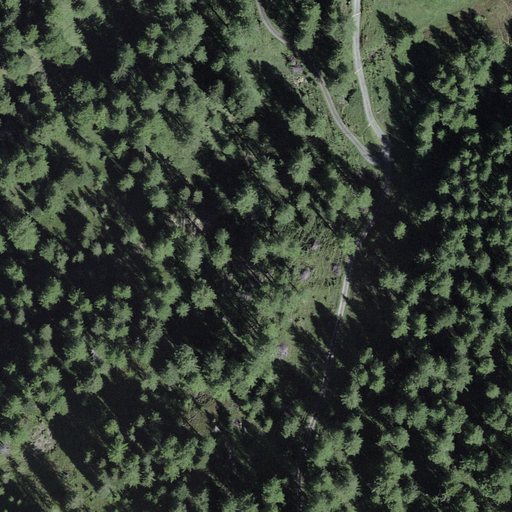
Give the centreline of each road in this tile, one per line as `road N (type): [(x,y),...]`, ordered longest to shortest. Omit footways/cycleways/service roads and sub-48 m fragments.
road 1 (track): [(329,511),(380,334),(389,248),(384,144)]
road 2 (track): [(273,0),(331,91),(371,140),(384,144)]
road 3 (track): [(384,144),(392,128),(358,74),(352,0)]
